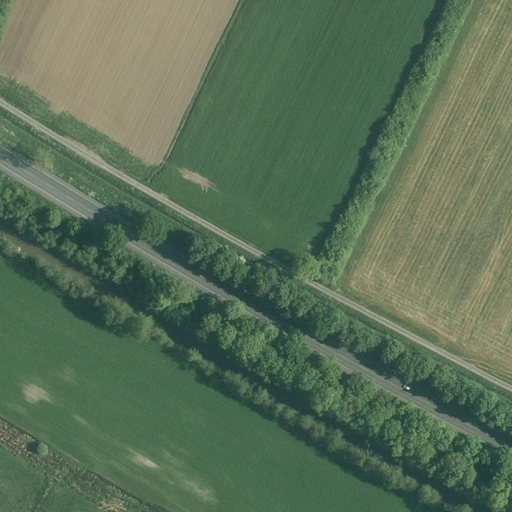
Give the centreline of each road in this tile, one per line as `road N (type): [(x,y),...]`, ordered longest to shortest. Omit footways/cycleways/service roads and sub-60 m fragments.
road 1 (primary): [(511,448),(0,155)]
road 2 (unclassified): [(511,389),(164,203),(0,104)]
